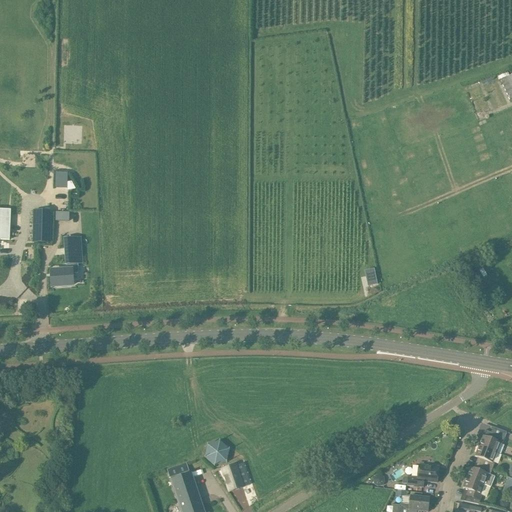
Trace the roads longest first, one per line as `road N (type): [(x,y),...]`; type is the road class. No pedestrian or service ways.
road 1 (tertiary): [(0,351),(287,338),(485,362)]
road 2 (unclassified): [(277,511),(476,388),(485,362)]
